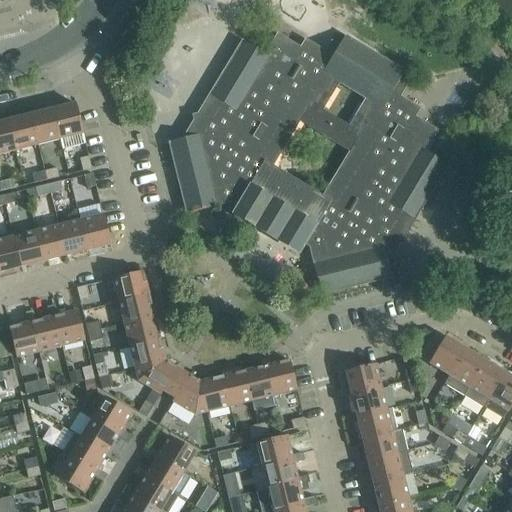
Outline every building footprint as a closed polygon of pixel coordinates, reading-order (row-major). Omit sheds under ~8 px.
[(187,139),(169,144),(177,176),(178,181),(186,214),(226,204),(235,189),(246,195),(265,164),(272,168),(272,167),(300,122),(325,137),(336,119),(322,111),(339,83),(353,91),(375,55),(346,37),(340,48),(332,43),(326,53),(306,41),(301,49),(274,33),(262,54),(242,42),(186,135),(187,139)] [(329,203),(310,234),(322,241),(319,246),(318,245),(312,256),(321,293),(321,295),(322,295),(391,278),(387,260),(391,259),(448,166),(425,152),(437,132),(414,118),(419,110),(399,98),(405,87),(398,83),(404,72),(375,55),(353,91),(366,100),(349,128),(336,119),(325,137),(350,153),(323,198),(322,198),(329,203)] [(489,98),(503,106),(511,92),(497,84),(489,98)] [(85,143),(76,105),(53,110),(60,141),(62,148),(85,143)] [(60,141),(53,110),(31,116),(38,146),(60,141)] [(38,146),(31,116),(8,121),(16,151),(38,146)] [(0,155),(16,151),(8,121),(0,123),(0,155)] [(89,157),(80,160),(83,172),(92,170),(89,157)] [(235,189),(226,204),(234,202),(239,205),(235,210),(302,250),(305,245),(310,248),(312,256),(318,245),(319,246),(322,241),(310,234),(329,203),(322,198),(323,198),(272,167),(272,168),(265,164),(246,195),(235,189)] [(59,178),(57,169),(44,172),(47,181),(59,178)] [(32,175),(34,184),(47,181),(44,172),(32,175)] [(93,175),(84,177),(87,189),(96,187),(93,175)] [(15,189),(12,180),(0,183),(2,192),(15,189)] [(62,192),(60,183),(48,186),(50,195),(62,192)] [(36,189),(38,198),(50,195),(48,186),(36,189)] [(18,203),(16,194),(4,197),(6,206),(18,203)] [(111,246),(103,216),(80,222),(88,252),(111,246)] [(58,227),(65,257),(88,252),(80,222),(58,227)] [(36,232),(43,262),(65,257),(58,227),(36,232)] [(14,238),(21,268),(43,262),(36,232),(14,238)] [(0,241),(0,273),(21,268),(14,238),(0,241)] [(143,273),(113,280),(119,303),(149,296),(143,273)] [(89,299),(86,287),(77,289),(80,302),(89,299)] [(124,325),(154,318),(149,296),(119,303),(124,325)] [(58,317),(55,306),(47,308),(50,319),(36,322),(32,323),(40,353),(62,348),(54,318),(58,317)] [(36,322),(33,312),(25,314),(28,324),(9,329),(17,359),(40,353),(32,323),(36,322)] [(77,312),(58,317),(54,318),(62,348),(85,342),(77,312)] [(130,347),(160,340),(154,318),(124,325),(130,347)] [(98,322),(86,326),(88,334),(100,331),(98,322)] [(90,343),(103,340),(100,331),(88,334),(90,343)] [(435,332),(419,358),(450,377),(466,350),(435,332)] [(135,370),(165,362),(160,340),(130,347),(135,370)] [(0,359),(11,357),(8,343),(0,344),(0,359)] [(464,397),(485,362),(466,350),(450,377),(444,385),(464,397)] [(297,391),(290,361),(267,367),(274,397),(297,391)] [(138,382),(160,395),(177,369),(165,362),(135,370),(138,382)] [(464,397),(482,408),(487,400),(489,400),(505,374),(485,362),(464,397)] [(108,376),(105,364),(96,366),(99,379),(108,376)] [(376,365),(346,373),(351,396),(381,388),(376,365)] [(85,382),(94,380),(91,367),(82,369),(85,382)] [(244,372),(252,402),(254,412),(276,407),(274,397),(267,367),(244,372)] [(414,368),(405,370),(408,382),(417,380),(414,368)] [(14,370),(2,373),(4,382),(17,379),(14,370)] [(80,371),(69,374),(72,384),(83,381),(80,371)] [(252,402),(244,372),(222,378),(230,408),(252,402)] [(508,412),(509,413),(511,407),(511,378),(505,374),(489,400),(489,401),(485,408),(504,419),(508,412)] [(108,376),(99,379),(102,390),(112,388),(111,386),(113,386),(111,376),(108,377),(108,376)] [(189,376),(173,403),(195,416),(207,413),(200,383),(189,376)] [(230,408),(222,378),(200,383),(207,413),(230,408)] [(6,391),(19,388),(17,379),(4,382),(6,391)] [(94,380),(84,383),(86,392),(96,389),(94,380)] [(411,394),(420,392),(417,380),(408,382),(411,394)] [(34,383),(24,385),(27,396),(36,394),(34,383)] [(381,388),(351,396),(357,418),(387,411),(381,388)] [(54,394),(39,398),(41,406),(56,402),(54,394)] [(84,414),(92,419),(119,435),(117,438),(127,444),(131,437),(121,431),(131,415),(96,394),(84,414)] [(153,407),(145,402),(139,413),(147,418),(153,407)] [(387,411),(357,418),(362,440),(392,433),(387,411)] [(428,424),(424,411),(415,414),(419,426),(428,424)] [(25,414),(13,417),(15,426),(27,423),(25,414)] [(166,415),(159,426),(167,430),(174,419),(166,415)] [(105,458),(115,463),(119,456),(110,451),(117,438),(119,435),(92,419),(80,438),(107,455),(105,458)] [(293,431),(306,428),(304,419),(291,422),(293,431)] [(17,435),(30,432),(27,423),(15,426),(17,435)] [(269,436),(266,424),(258,426),(261,439),(269,436)] [(447,425),(442,433),(453,439),(458,432),(447,425)] [(249,428),(252,441),(261,439),(258,426),(249,428)] [(511,435),(511,432),(505,429),(499,439),(507,444),(511,435)] [(402,430),(392,433),(362,440),(368,462),(407,453),(402,430)] [(458,432),(453,439),(471,451),(476,443),(458,432)] [(80,438),(73,434),(61,453),(69,458),(95,474),(94,477),(103,483),(107,476),(98,470),(105,458),(107,455),(80,438)] [(229,446),(227,437),(214,440),(216,449),(229,446)] [(293,460),(292,457),(287,437),(257,444),(263,467),(293,460)] [(450,444),(439,437),(434,445),(445,452),(450,444)] [(196,454),(169,438),(160,454),(150,449),(146,455),(155,461),(157,458),(183,474),(196,454)] [(492,450),(500,455),(507,444),(499,439),(492,450)] [(482,457),(487,449),(476,443),(471,451),(482,457)] [(458,448),(453,456),(464,463),(468,455),(458,448)] [(232,460),(230,451),(217,454),(220,463),(232,460)] [(407,453),(368,462),(373,484),(403,477),(413,475),(407,453)] [(294,464),(304,462),(302,454),(292,457),(293,460),(263,467),(268,490),(298,482),(297,479),(294,464)] [(475,469),(479,461),(468,455),(464,463),(475,469)] [(57,478),(83,494),(94,477),(95,474),(69,458),(57,478)] [(155,461),(148,474),(138,468),(134,475),(144,480),(145,478),(172,493),(183,474),(157,458),(155,461)] [(36,459),(24,462),(26,471),(38,468),(36,459)] [(28,479),(41,476),(38,468),(26,471),(28,479)] [(489,473),(481,468),(475,478),(483,483),(489,473)] [(232,474),(223,476),(228,499),(238,497),(232,474)] [(304,505),(303,501),(299,487),(310,484),(308,476),(297,479),(298,482),(268,490),(258,492),(262,511),(271,511),(274,511),(304,505)] [(403,477),(373,484),(378,506),(408,499),(403,477)] [(145,478),(144,480),(136,493),(127,487),(122,494),(132,500),(133,497),(158,511),(160,511),(172,493),(145,478)] [(467,482),(459,478),(452,489),(460,493),(467,482)] [(468,489),(476,494),(483,483),(475,478),(468,489)] [(158,511),(133,497),(132,500),(124,511),(123,511),(115,507),(111,511),(158,511)] [(305,511),(305,509),(315,506),(313,498),(303,501),(304,505),(274,511),(273,511),(305,511)] [(465,511),(471,503),(463,498),(456,509),(460,511),(465,511)] [(411,511),(408,499),(378,506),(379,511),(411,511)] [(65,500),(52,503),(54,511),(55,511),(67,509),(65,500)] [(199,501),(195,508),(202,511),(207,511),(210,508),(199,501)]
